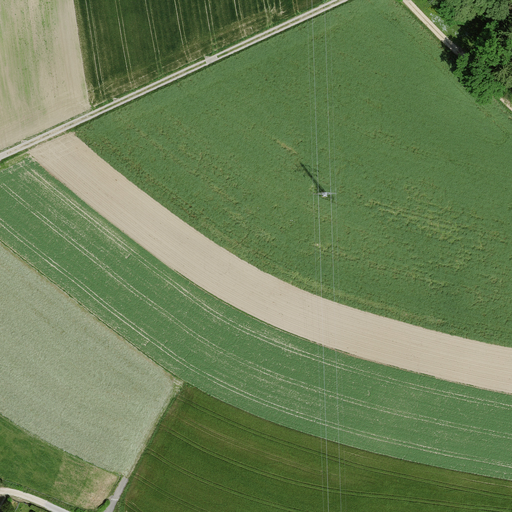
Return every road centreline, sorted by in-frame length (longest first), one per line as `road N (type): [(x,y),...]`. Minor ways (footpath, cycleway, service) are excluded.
road 1 (track): [(0,156),(341,0)]
road 2 (track): [(405,0),(511,106)]
road 3 (track): [(108,511),(176,379)]
